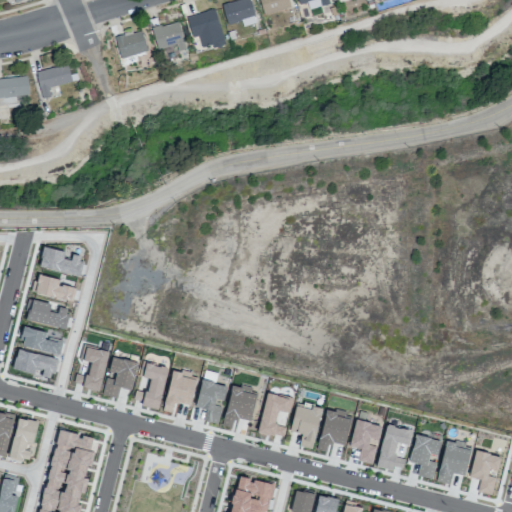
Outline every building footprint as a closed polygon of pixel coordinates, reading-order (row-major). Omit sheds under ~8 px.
[(252,0),(245,0),(225,6),(232,27),(258,19),(252,0)] [(292,0),(263,0),(269,17),(295,8),(292,0)] [(189,18),(216,9),(228,46),(208,53),(203,37),(196,40),(189,18)] [(180,21),(154,29),(160,50),(187,42),(180,21)] [(143,30),(116,38),(123,59),(149,51),(143,30)] [(35,72),(42,99),(50,96),(48,88),(71,82),(67,64),(35,72)] [(64,252),(42,247),(38,267),(77,275),(81,256),(72,254),(70,260),(62,259),(64,252)] [(59,279),(36,274),(32,292),(72,301),(75,288),(57,284),(59,279)] [(50,303),(28,299),(24,320),(64,328),(68,309),(58,307),(57,313),(48,311),(50,303)] [(62,342),(44,336),(45,333),(24,326),(19,344),(58,355),(62,342)] [(107,351),(82,346),(79,360),(90,362),(88,376),(75,373),(73,385),(100,390),(107,351)] [(42,373),(41,376),(53,378),(56,357),(16,351),(13,369),(42,373)] [(102,395),(117,398),(119,387),(131,390),(136,362),(111,357),(108,371),(114,373),(113,379),(105,378),(102,395)] [(158,409),(167,368),(145,363),(142,377),(149,379),(146,392),(135,390),(133,400),(141,401),(141,406),(158,409)] [(172,370),(162,410),(171,412),(174,402),(190,406),(197,375),(172,370)] [(195,407),(206,409),(203,421),(217,424),(220,407),(213,405),(215,398),(223,400),(226,386),(201,380),(195,407)] [(257,391),(231,384),(221,425),(231,427),(233,417),(249,421),(257,391)] [(292,398),(266,393),(257,432),(283,437),(285,427),(274,424),(277,410),(289,413),(292,398)] [(295,403),(289,430),(301,433),(298,446),(312,449),(321,408),(308,406),(308,405),(295,403)] [(317,450),(325,452),(327,442),(345,445),(351,414),(325,409),(317,450)] [(13,415),(0,411),(0,442),(1,436),(8,438),(13,415)] [(32,443),(37,422),(17,417),(8,457),(28,461),(30,451),(24,450),(26,442),(32,443)] [(371,464),(376,443),(378,444),(382,424),(354,418),(348,448),(360,450),(357,461),(371,464)] [(409,445),(411,427),(382,423),(376,468),(392,470),(396,443),(409,445)] [(92,437),(56,430),(40,508),(61,511),(77,511),(89,452),(92,437)] [(441,439),(413,433),(408,461),(419,464),(417,476),(432,479),(436,458),(437,458),(441,439)] [(491,494),(495,474),(498,475),(502,455),(474,449),(468,478),(479,481),(477,491),(491,494)] [(0,511),(6,511),(13,511),(16,495),(14,495),(16,477),(1,475),(0,482),(0,511)] [(236,488),(239,475),(250,478),(249,481),(252,482),(253,479),(263,481),(263,480),(274,483),(271,498),(269,498),(265,511),(228,511),(231,503),(230,502),(232,494),(233,494),(235,488),(236,488)] [(302,511),(309,511),(313,494),(294,490),(291,510),(302,511)] [(316,511),(336,511),(336,497),(316,496),(316,511)]
